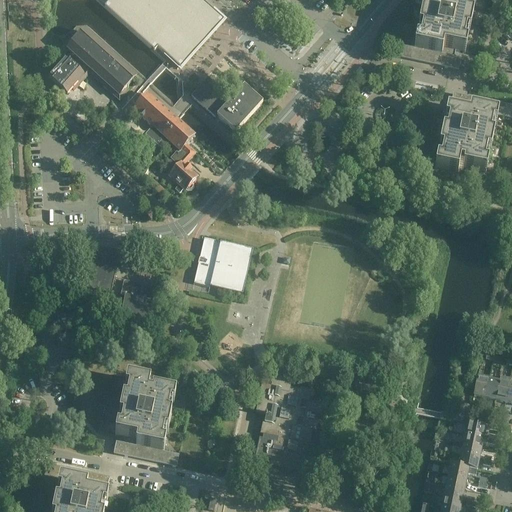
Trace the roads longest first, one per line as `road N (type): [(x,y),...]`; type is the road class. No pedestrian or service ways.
road 1 (residential): [(129,233),(163,233),(191,220),(309,88),(293,70)]
road 2 (residential): [(188,511),(194,486),(30,447)]
road 3 (tertiary): [(8,237),(0,73)]
